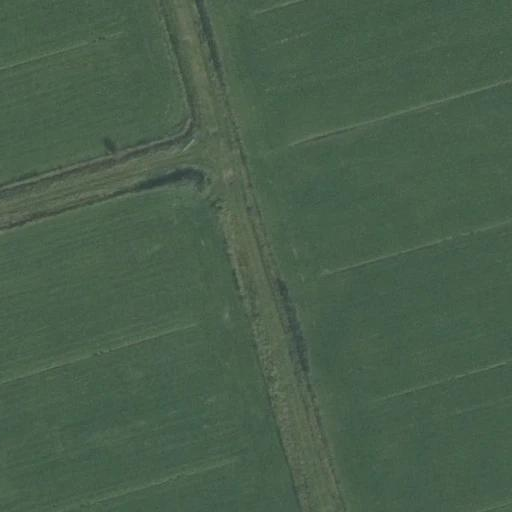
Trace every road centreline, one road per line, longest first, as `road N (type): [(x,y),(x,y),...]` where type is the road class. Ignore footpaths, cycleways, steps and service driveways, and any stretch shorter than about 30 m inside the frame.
road 1 (track): [(324,511),(178,0)]
road 2 (track): [(0,210),(219,145)]
